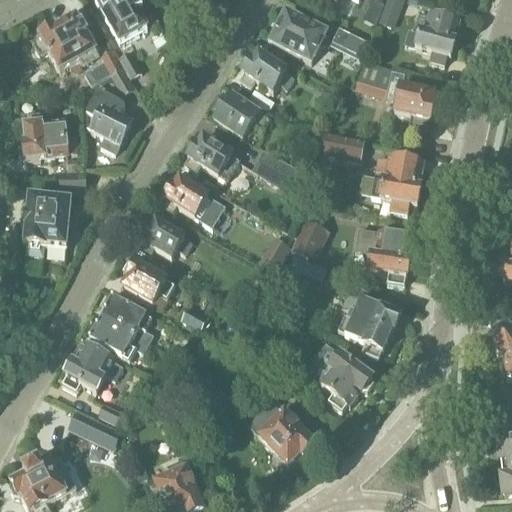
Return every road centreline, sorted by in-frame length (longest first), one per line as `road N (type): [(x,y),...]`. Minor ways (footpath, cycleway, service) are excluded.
road 1 (residential): [(0,443),(133,196),(262,0)]
road 2 (residential): [(441,369),(477,143),(511,18)]
road 3 (residential): [(331,498),(406,424),(441,369)]
road 4 (residential): [(443,511),(432,422),(441,369)]
